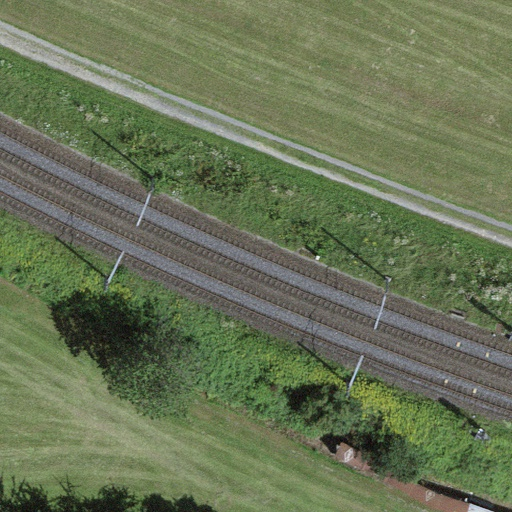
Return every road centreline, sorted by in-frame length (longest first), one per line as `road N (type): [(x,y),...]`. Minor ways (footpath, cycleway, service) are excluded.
road 1 (track): [(0,31),(322,166),(511,234)]
road 2 (track): [(206,419),(397,511)]
